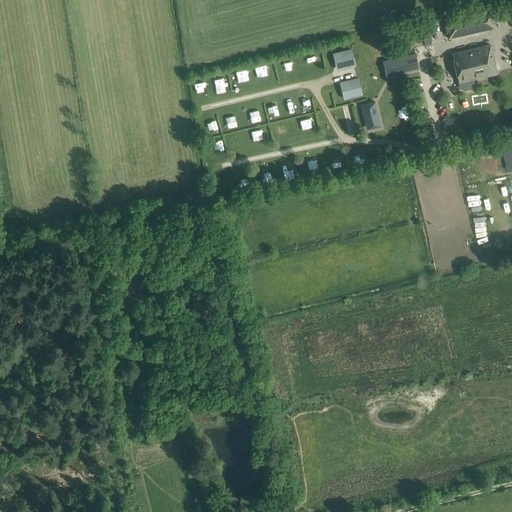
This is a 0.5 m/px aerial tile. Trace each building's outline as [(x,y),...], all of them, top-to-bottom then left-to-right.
[(448,39),(497,28),(492,7),(444,19),(448,39)] [(491,44),(452,53),(460,83),(498,74),(491,44)] [(350,48),(337,52),(340,67),(354,64),(350,48)] [(399,57),(383,60),(387,76),(419,69),(414,49),(404,51),(405,53),(399,55),(399,57)] [(305,67),(312,65),(310,57),(302,59),(305,67)] [(280,61),(281,70),(292,69),(291,60),(280,61)] [(249,72),(237,73),(239,83),(250,82),(249,72)] [(357,77),(343,80),(347,96),(360,92),(357,77)] [(376,102),(361,105),(367,130),(381,126),(376,102)] [(259,112),(249,114),(251,123),(260,121),(259,112)] [(243,117),(230,119),(231,128),(244,127),(243,117)] [(306,131),(315,129),(313,120),(304,122),(306,131)] [(219,124),(208,126),(210,135),(220,132),(219,124)] [(258,141),(267,139),(264,129),(255,132),(258,141)] [(214,148),(222,147),(220,138),(212,140),(214,148)] [(316,160),(306,162),(307,169),(317,168),(316,160)]
